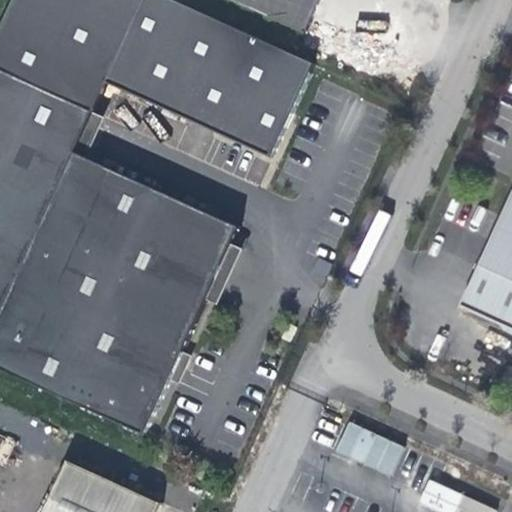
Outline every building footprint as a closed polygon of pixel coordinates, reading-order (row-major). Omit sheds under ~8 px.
[(174,0),(16,0),(0,36),(0,67),(97,113),(110,83),(274,156),(318,64),(174,0)] [(246,0),(305,27),(316,0),(246,0)] [(179,366),(242,230),(89,158),(78,153),(96,114),(97,113),(0,67),(0,369),(146,437),(179,366)] [(108,119),(96,114),(78,153),(89,158),(108,119)] [(511,332),(511,207),(477,295),(469,315),(511,332)] [(391,478),(405,447),(348,421),(334,452),(391,478)] [(47,511),(160,511),(163,507),(70,463),(47,511)] [(504,511),(506,509),(473,494),(464,511),(504,511)]
